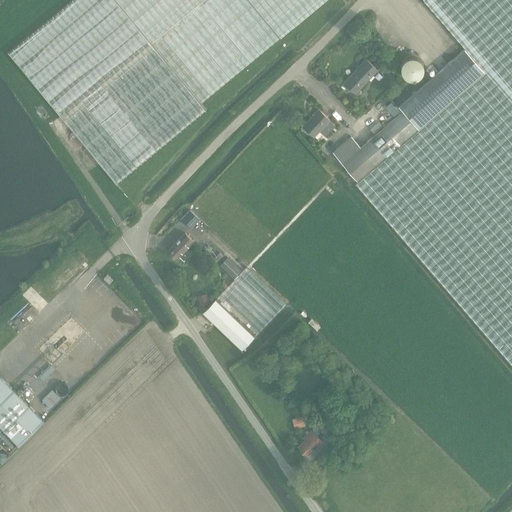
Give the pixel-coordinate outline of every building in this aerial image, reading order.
[(329,0),(67,0),(8,46),(113,183),(208,111),(199,100),(329,0)] [(332,153),(357,182),(355,183),(511,365),(511,0),(423,0),(465,49),(398,106),(402,111),(360,147),(350,137),(332,153)] [(418,54),(400,62),(408,80),(426,72),(418,54)] [(355,93),(362,86),(377,70),(366,59),(351,75),(344,83),(355,93)] [(391,102),(386,106),(394,116),(401,110),(398,106),(396,108),(391,102)] [(314,137),(319,131),(325,136),(335,126),(329,121),(329,120),(318,110),(303,126),(314,137)] [(379,122),(370,130),(374,133),(382,126),(379,122)] [(180,219),(189,228),(198,220),(189,210),(180,219)] [(175,260),(194,241),(185,233),(167,252),(175,260)] [(219,265),(233,279),(241,271),(227,257),(219,265)] [(233,279),(202,313),(211,321),(241,351),(286,303),(280,298),(276,293),(269,287),(264,282),(260,279),(255,275),(246,267),(241,271),(233,279)] [(107,274),(103,278),(109,284),(112,280),(107,274)] [(197,296),(200,306),(209,303),(206,293),(197,296)] [(45,420),(0,374),(0,427),(18,446),(45,420)] [(42,399),(50,408),(62,397),(53,388),(42,399)] [(336,414),(327,423),(335,432),(345,423),(336,414)] [(302,417),(292,420),(295,428),(304,426),(302,417)] [(312,429),(309,432),(307,431),(305,432),(307,434),(303,438),(304,440),(298,447),(307,456),(323,441),(312,429)]
